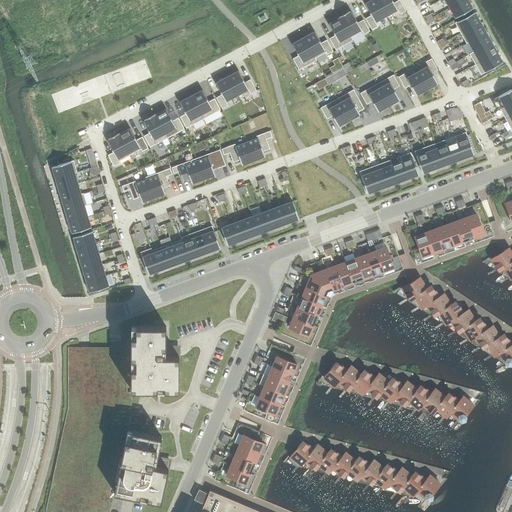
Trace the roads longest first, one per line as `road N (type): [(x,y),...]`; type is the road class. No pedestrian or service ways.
road 1 (residential): [(121,220),(93,133),(344,0)]
road 2 (residential): [(121,220),(460,97)]
road 3 (residential): [(176,511),(267,295),(256,261)]
road 4 (residential): [(256,261),(496,172)]
road 5 (tertiary): [(4,511),(28,435),(35,341)]
road 6 (tertiary): [(13,344),(19,411),(0,486)]
road 7 (tertiary): [(28,301),(0,173)]
